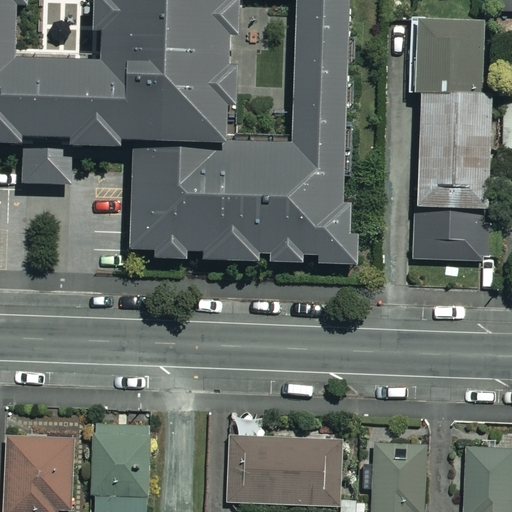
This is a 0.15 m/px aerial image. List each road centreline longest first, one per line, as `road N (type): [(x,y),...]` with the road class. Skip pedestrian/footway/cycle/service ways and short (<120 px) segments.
road 1 (tertiary): [(511,356),(185,344)]
road 2 (tertiary): [(185,344),(0,336)]
road 3 (residential): [(179,511),(185,344)]
